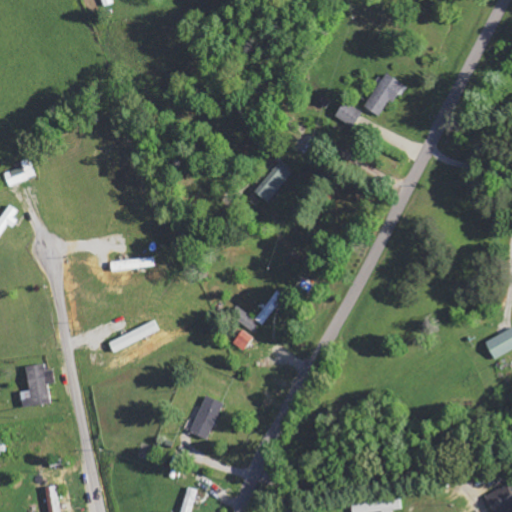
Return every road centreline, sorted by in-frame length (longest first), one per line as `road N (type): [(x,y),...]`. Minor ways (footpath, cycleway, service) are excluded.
road 1 (residential): [(241,511),(269,444),(503,0)]
road 2 (residential): [(102,511),(48,253)]
